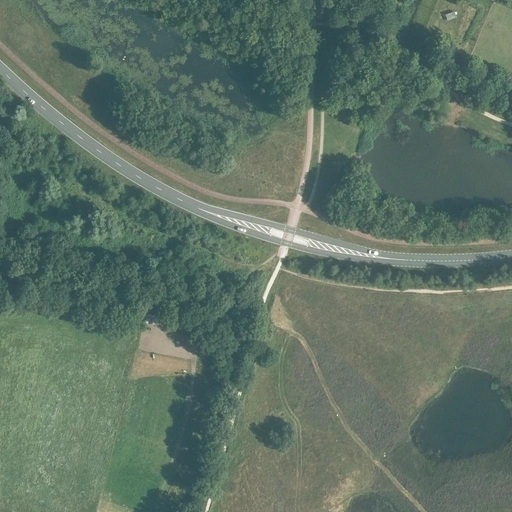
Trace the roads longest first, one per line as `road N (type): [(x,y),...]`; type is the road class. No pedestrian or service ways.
road 1 (secondary): [(188,205),(313,251),(383,263),(422,260)]
road 2 (secondary): [(422,260),(188,205)]
road 3 (secondary): [(188,205),(69,132),(0,71)]
